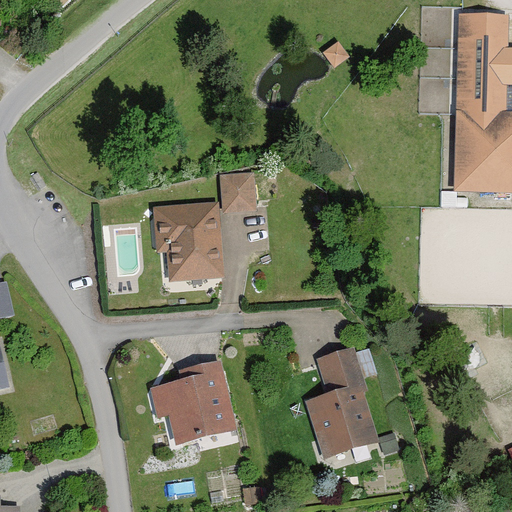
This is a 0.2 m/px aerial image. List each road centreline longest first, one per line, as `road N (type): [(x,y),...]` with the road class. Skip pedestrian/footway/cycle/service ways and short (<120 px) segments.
road 1 (residential): [(117,511),(86,340),(9,220),(1,171),(5,130),(44,83),(140,0)]
road 2 (unknown): [(86,340),(337,323)]
